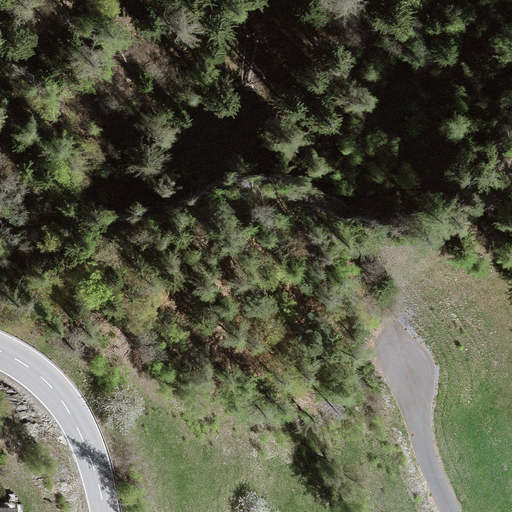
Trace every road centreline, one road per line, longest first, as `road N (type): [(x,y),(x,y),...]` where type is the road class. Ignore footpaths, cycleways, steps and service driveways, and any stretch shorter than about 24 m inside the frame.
road 1 (tertiary): [(0,350),(62,400),(87,448),(105,511)]
road 2 (unclassified): [(445,511),(389,352)]
